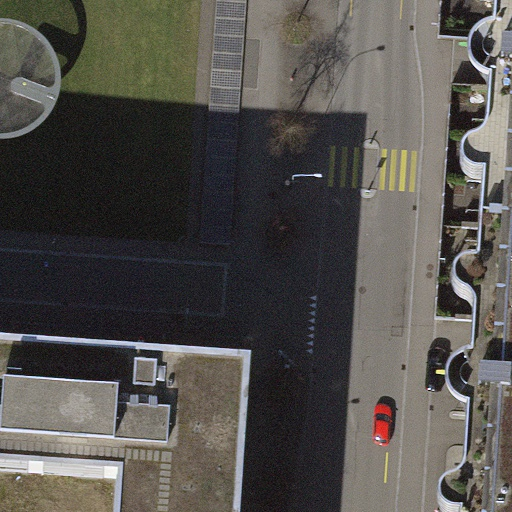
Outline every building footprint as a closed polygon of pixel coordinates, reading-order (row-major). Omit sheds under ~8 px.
[(511,511),(511,0),(488,0),(485,41),(484,63),(482,85),(467,321),(465,339),(458,449),(453,511),(511,511)] [(27,135),(45,123),(57,105),(61,84),(58,63),(48,45),(31,31),(11,25),(0,25),(0,139),(6,140),(27,135)] [(0,349),(0,473),(37,476),(46,353),(0,349)] [(46,353),(37,476),(119,482),(243,490),(251,367),(46,353)] [(241,511),(243,490),(119,482),(117,511),(241,511)]
